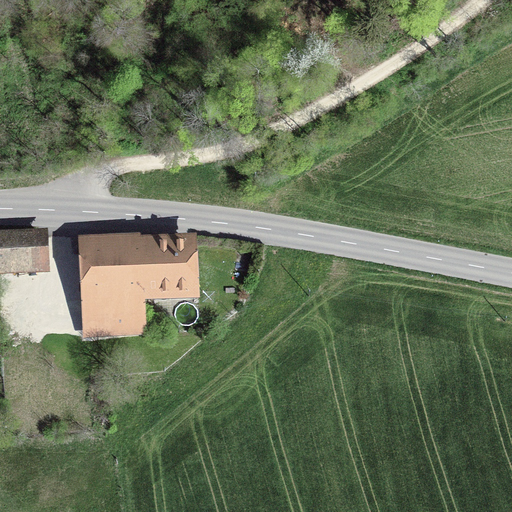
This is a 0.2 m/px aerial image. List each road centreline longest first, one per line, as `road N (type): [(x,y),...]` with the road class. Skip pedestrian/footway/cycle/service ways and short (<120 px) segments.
road 1 (tertiary): [(0,210),(81,210),(292,233),(511,273)]
road 2 (track): [(81,210),(89,181),(124,167),(220,153),(284,127),(342,97),(482,0)]
